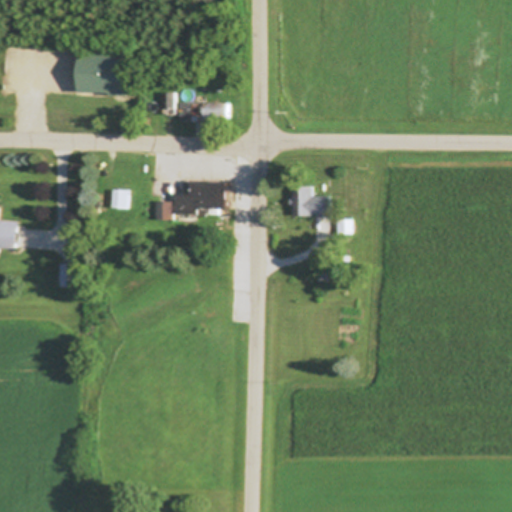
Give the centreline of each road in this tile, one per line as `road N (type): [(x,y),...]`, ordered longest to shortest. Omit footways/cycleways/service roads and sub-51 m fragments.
road 1 (residential): [(252,511),(259,0)]
road 2 (residential): [(0,143),(511,146)]
